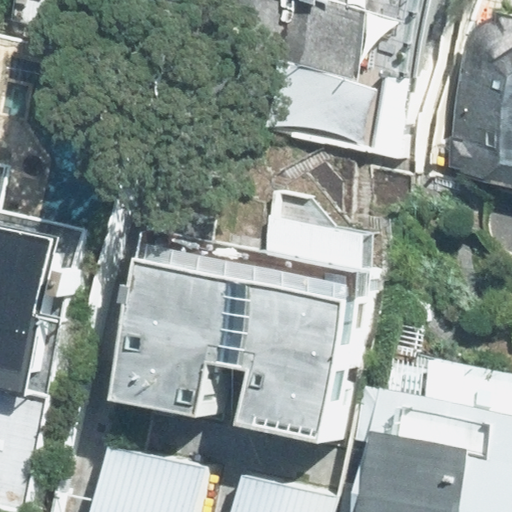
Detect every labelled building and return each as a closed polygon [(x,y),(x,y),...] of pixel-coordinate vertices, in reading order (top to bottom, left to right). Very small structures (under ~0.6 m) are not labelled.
[(313,0),(299,54),(380,75),(399,0),(313,0)] [(491,33),(464,165),(511,175),(511,11),(499,20),(491,33)] [(429,97),(321,62),(301,124),(408,159),(429,97)] [(0,498),(42,508),(109,223),(16,201),(26,158),(0,151),(0,498)] [(381,284),(177,241),(146,388),(230,406),(242,353),(278,360),(266,413),(350,431),(381,284)] [(354,483),(348,511),(511,511),(511,400),(379,378),(361,484),(354,483)] [(123,441),(107,511),(209,511),(220,462),(123,441)] [(238,511),(347,511),(352,489),(248,467),(238,511)]
